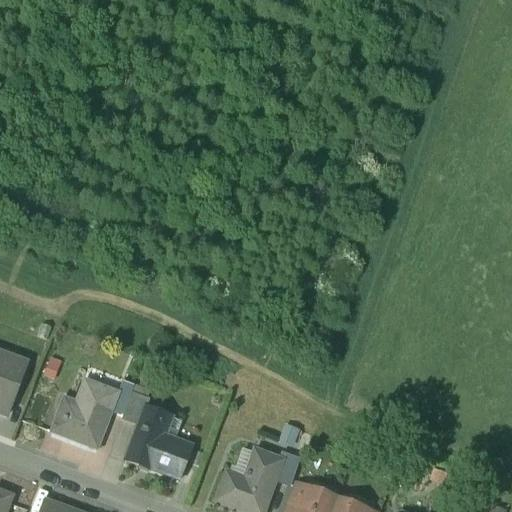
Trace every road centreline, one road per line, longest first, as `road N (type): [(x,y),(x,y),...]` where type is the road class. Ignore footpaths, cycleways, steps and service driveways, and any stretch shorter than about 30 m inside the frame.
road 1 (track): [(511,490),(323,417)]
road 2 (residential): [(132,511),(0,462)]
